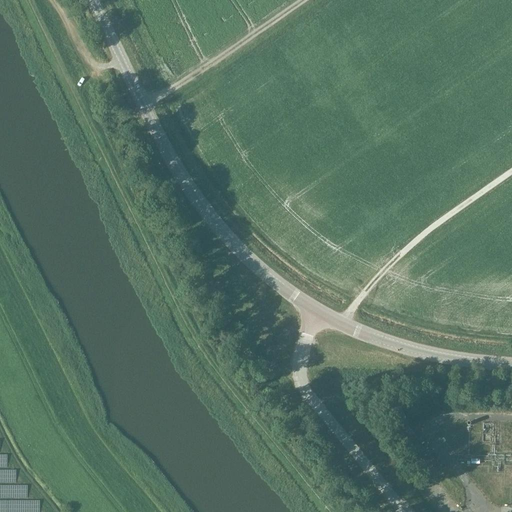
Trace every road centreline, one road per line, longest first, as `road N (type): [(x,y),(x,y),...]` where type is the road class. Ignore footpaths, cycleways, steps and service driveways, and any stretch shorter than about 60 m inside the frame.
road 1 (secondary): [(313,308),(259,266),(200,201),(92,0)]
road 2 (unclassified): [(399,511),(305,395),(302,349),(313,308)]
road 3 (secondary): [(511,367),(392,344),(313,308)]
